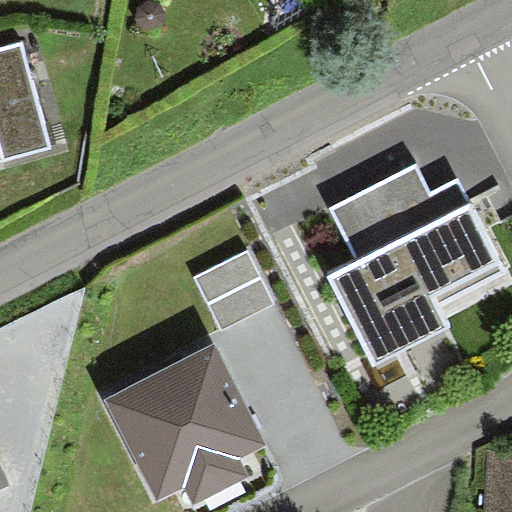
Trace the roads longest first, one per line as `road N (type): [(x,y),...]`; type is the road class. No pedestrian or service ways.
road 1 (tertiary): [(462,36),(0,273)]
road 2 (residential): [(297,511),(511,395)]
